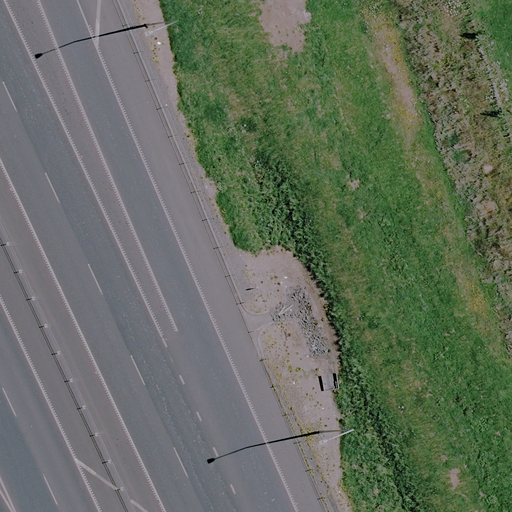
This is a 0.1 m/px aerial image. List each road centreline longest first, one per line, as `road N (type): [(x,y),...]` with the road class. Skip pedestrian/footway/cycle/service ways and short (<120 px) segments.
road 1 (motorway): [(63,0),(273,511)]
road 2 (motorway): [(0,68),(208,511)]
road 3 (motorway): [(59,511),(0,385)]
